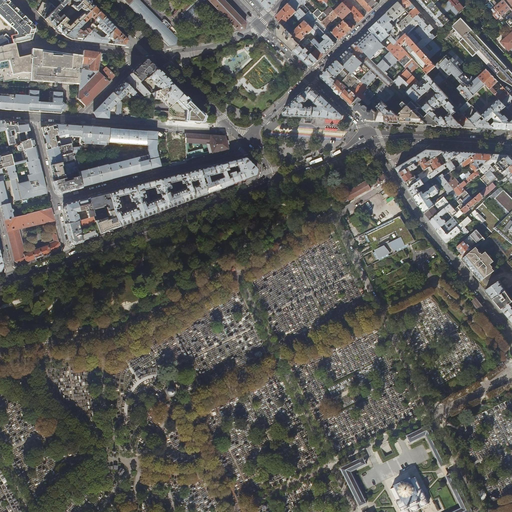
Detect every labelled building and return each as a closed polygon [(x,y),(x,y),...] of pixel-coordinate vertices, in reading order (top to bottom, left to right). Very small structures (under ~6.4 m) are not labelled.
[(0,0),(0,16),(16,32),(17,35),(11,36),(11,38),(9,38),(5,35),(3,37),(2,35),(0,36),(0,46),(14,44),(15,44),(14,43),(31,39),(35,27),(24,17),(15,8),(8,2),(6,0),(0,0)] [(56,8),(47,0),(32,0),(33,1),(37,4),(37,5),(38,6),(40,7),(37,11),(45,19),(56,8)] [(64,0),(61,3),(58,6),(56,8),(45,19),(49,24),(54,29),(82,0),(64,0)] [(65,36),(94,7),(87,0),(82,0),(54,29),(57,33),(58,33),(65,36)] [(122,0),(123,1),(131,9),(158,36),(164,42),(168,46),(176,45),(177,38),(167,28),(139,0),(195,0),(192,4),(190,3),(188,4),(186,2),(172,17),(175,20),(182,13),(185,17),(201,0),(207,0),(238,32),(244,29),(246,23),(223,0),(122,0)] [(258,0),(268,10),(273,5),(277,0),(258,0)] [(307,8),(303,4),(299,0),(291,0),(288,3),(305,21),(313,14),(307,8)] [(322,22),(322,23),(328,16),(324,12),(312,0),(311,0),(309,2),(312,4),(307,8),(313,14),(317,18),(322,22)] [(340,0),(343,2),(352,11),(353,13),(361,21),(364,17),(365,17),(354,5),(348,0),(340,0)] [(373,9),(365,0),(364,0),(356,0),(360,4),(369,13),(370,12),(373,9)] [(374,0),(365,0),(373,9),(374,8),(376,6),(379,4),(377,3),(376,1),(374,0)] [(400,0),(398,2),(405,9),(410,15),(413,18),(420,13),(413,4),(408,0),(400,0)] [(446,15),(431,0),(417,0),(418,0),(424,8),(428,5),(433,11),(439,18),(445,24),(450,20),(446,15)] [(431,0),(446,15),(451,10),(456,15),(459,12),(449,1),(443,7),(437,0),(431,0)] [(448,0),(449,1),(459,12),(464,7),(457,0),(448,0)] [(503,0),(494,7),(501,16),(510,9),(503,0)] [(511,0),(503,0),(510,9),(511,10),(511,0)] [(343,19),(352,11),(343,2),(334,11),(340,17),(342,19),(343,19)] [(405,9),(398,2),(395,5),(390,10),(387,13),(393,20),(396,23),(399,21),(399,19),(398,18),(405,11),(405,9)] [(494,7),(490,2),(486,6),(490,11),(494,7)] [(320,36),(305,21),(288,3),(285,7),(278,14),(275,17),(282,24),(294,37),(301,44),(303,45),(307,41),(305,38),(305,36),(307,33),(308,34),(311,32),(312,32),(312,33),(315,37),(316,36),(318,38),(320,36)] [(429,14),(433,11),(428,5),(424,8),(429,14)] [(105,17),(104,16),(94,7),(65,36),(68,37),(71,39),(82,41),(94,28),(97,26),(105,17)] [(328,16),(334,10),(330,7),(324,12),(328,16)] [(497,19),(501,16),(494,7),(490,11),(497,19)] [(327,28),(338,16),(339,17),(340,17),(334,11),(334,10),(328,16),(322,23),(327,28)] [(439,18),(433,11),(429,14),(433,17),(436,21),(439,18)] [(361,21),(353,13),(352,14),(354,16),(352,17),(353,17),(356,21),(358,23),(361,21)] [(393,20),(387,13),(383,16),(378,21),(390,35),(394,39),(396,38),(394,35),(395,34),(393,33),(396,30),(394,28),(395,27),(390,22),(393,20)] [(423,21),(419,16),(421,14),(420,13),(413,18),(418,23),(420,26),(424,30),(430,24),(429,23),(427,25),(423,21)] [(313,23),(317,18),(313,14),(305,21),(320,36),(322,38),(323,38),(325,35),(320,31),(321,30),(316,25),(315,25),(313,23)] [(418,23),(413,18),(410,15),(398,26),(406,34),(418,23)] [(111,23),(105,17),(97,26),(106,35),(108,37),(109,35),(115,28),(111,23)] [(445,24),(439,18),(436,21),(441,27),(445,24)] [(345,35),(352,29),(347,23),(343,19),(342,19),(341,20),(343,22),(339,25),(338,24),(330,31),(339,41),(345,35)] [(511,86),(511,70),(463,19),(450,31),(450,30),(441,38),(453,51),(464,63),(470,68),(478,60),(478,61),(484,56),(511,86)] [(369,30),(382,43),(390,35),(378,21),(374,25),(369,30)] [(339,41),(330,31),(327,28),(322,23),(322,22),(320,24),(324,29),(325,28),(328,32),(326,34),(326,35),(336,44),(338,42),(339,41)] [(294,37),(282,24),(278,28),(279,38),(282,41),(292,50),(294,52),(300,45),(295,40),(294,39),(293,38),(294,37)] [(432,30),(434,28),(430,24),(424,30),(432,40),(438,35),(439,34),(436,31),(432,34),(430,32),(432,30)] [(424,30),(420,26),(415,30),(422,39),(419,42),(412,33),(411,34),(409,32),(407,35),(420,50),(425,46),(428,43),(432,40),(424,30)] [(108,44),(108,37),(106,35),(104,38),(101,37),(97,35),(94,32),(97,30),(94,28),(82,41),(91,42),(100,43),(108,44)] [(127,39),(115,28),(109,35),(108,37),(108,44),(109,44),(110,44),(110,38),(113,41),(113,45),(119,45),(125,46),(128,40),(127,39)] [(382,43),(369,30),(368,31),(367,32),(379,45),(382,43)] [(511,31),(497,44),(506,54),(511,48),(511,31)] [(379,45),(367,32),(364,35),(357,41),(355,43),(364,52),(368,56),(379,45)] [(420,50),(407,35),(406,34),(397,42),(401,46),(402,45),(404,46),(407,43),(408,45),(406,47),(422,66),(425,63),(426,65),(430,61),(429,59),(420,50)] [(330,49),(336,44),(326,35),(325,35),(323,38),(325,40),(320,45),(315,39),(312,42),(324,55),(330,49)] [(309,39),(307,41),(303,45),(318,61),(322,57),(324,55),(312,42),(309,39)] [(397,42),(394,39),(390,43),(386,47),(387,48),(395,57),(403,65),(411,73),(419,66),(401,46),(397,42)] [(441,49),(432,40),(428,43),(433,48),(430,51),(425,46),(420,50),(429,59),(441,49)] [(351,47),(348,49),(378,78),(383,82),(389,88),(395,82),(394,81),(388,76),(384,71),(374,62),(369,57),(364,61),(359,57),(364,52),(355,43),(351,47)] [(0,81),(2,80),(3,82),(13,80),(29,81),(31,55),(28,56),(20,58),(18,58),(17,53),(14,53),(15,48),(15,46),(14,44),(0,46),(0,81)] [(318,61),(303,45),(301,44),(300,45),(294,52),(300,57),(309,66),(310,66),(313,66),(314,65),(318,61)] [(395,57),(387,48),(384,51),(392,59),(395,57)] [(58,63),(58,60),(51,59),(52,52),(46,51),(32,49),(30,72),(41,73),(41,70),(48,71),(48,74),(47,82),(79,85),(81,69),(82,56),(67,54),(61,53),(60,63),(58,63)] [(378,78),(348,49),(342,55),(337,60),(345,67),(351,72),(366,87),(375,77),(377,79),(378,78)] [(81,69),(97,71),(99,53),(83,51),(82,56),(81,69)] [(379,57),(374,62),(384,71),(385,70),(383,68),(392,59),(384,51),(379,56),(379,57)] [(459,67),(464,63),(453,51),(441,62),(452,74),(462,84),(461,85),(472,97),(486,85),(478,77),(475,79),(471,75),(468,77),(459,67)] [(136,69),(131,74),(139,82),(146,76),(145,75),(145,74),(147,74),(147,73),(148,74),(147,75),(149,76),(157,69),(152,65),(148,60),(144,60),(136,69)] [(345,67),(337,60),(334,63),(329,68),(327,70),(331,74),(347,88),(352,92),(354,94),(358,97),(362,100),(363,101),(367,97),(369,100),(374,94),(373,93),(368,88),(366,87),(351,72),(348,75),(343,70),(345,67)] [(478,61),(478,60),(470,68),(478,77),(486,69),(478,61)] [(452,74),(441,62),(436,67),(447,79),(452,74)] [(397,67),(388,76),(394,81),(399,75),(412,87),(416,83),(418,81),(411,73),(403,65),(399,69),(397,67)] [(115,76),(105,67),(103,69),(107,72),(105,74),(111,80),(115,76)] [(164,76),(157,69),(149,76),(147,79),(150,82),(151,81),(159,90),(170,86),(172,85),(164,76)] [(486,69),(478,77),(486,85),(499,99),(511,112),(511,103),(509,107),(507,105),(508,104),(509,104),(510,104),(511,103),(511,102),(511,101),(511,99),(511,96),(503,87),(497,92),(494,89),(495,89),(495,88),(495,87),(496,86),(495,84),(498,81),(486,69)] [(48,74),(48,71),(41,70),(41,73),(40,80),(43,80),(43,73),(48,74)] [(331,74),(327,70),(322,74),(322,76),(322,78),(327,83),(339,94),(341,96),(345,90),(347,88),(331,74)] [(108,83),(97,71),(94,74),(91,71),(87,75),(90,78),(78,91),(77,98),(85,106),(96,95),(108,83)] [(40,80),(41,73),(30,72),(30,81),(47,82),(48,74),(43,73),(43,80),(40,80)] [(127,78),(123,81),(135,93),(140,97),(150,93),(149,93),(145,89),(139,82),(131,74),(127,78)] [(423,105),(420,103),(418,104),(419,105),(439,124),(439,126),(459,127),(463,127),(454,118),(451,116),(456,112),(459,109),(448,97),(427,74),(423,77),(427,81),(421,88),(416,83),(412,87),(399,75),(394,81),(395,82),(400,86),(403,83),(407,87),(408,86),(409,87),(406,90),(407,92),(406,93),(411,98),(414,100),(416,102),(417,101),(418,102),(425,95),(427,96),(429,94),(427,93),(432,88),(437,93),(427,103),(426,102),(423,105)] [(118,87),(112,92),(120,100),(127,92),(127,91),(132,96),(135,93),(123,81),(118,87)] [(405,103),(389,88),(383,82),(373,93),(374,94),(399,117),(399,123),(424,125),(427,125),(407,106),(405,103)] [(405,91),(400,86),(395,82),(389,88),(405,103),(411,98),(406,93),(405,91)] [(173,86),(172,85),(170,86),(159,90),(155,92),(155,98),(160,98),(169,108),(176,101),(182,95),(179,92),(173,86)] [(472,97),(461,85),(456,89),(467,102),(472,97)] [(315,102),(322,95),(316,90),(313,87),(310,87),(309,87),(308,87),(302,93),(293,101),(283,111),(284,116),(300,117),(312,117),(313,106),(313,104),(312,104),(311,107),(304,106),(303,104),(310,98),(315,102)] [(38,102),(38,91),(29,90),(29,96),(14,95),(14,99),(12,99),(12,95),(0,94),(0,109),(10,110),(19,111),(30,111),(43,112),(55,113),(61,114),(61,113),(66,106),(62,102),(62,93),(53,92),(52,103),(38,102)] [(350,94),(345,90),(341,96),(345,100),(351,106),(356,100),(353,97),(354,96),(353,95),(354,94),(352,92),(350,94)] [(116,103),(120,100),(112,92),(103,102),(93,112),(96,117),(109,118),(109,110),(116,103)] [(464,104),(453,92),(448,97),(459,109),(464,104)] [(385,115),(385,122),(386,122),(388,122),(399,123),(399,117),(374,94),(369,100),(372,102),(379,109),(385,115)] [(176,101),(189,113),(188,115),(187,122),(202,123),(205,117),(193,106),(182,95),(176,101)] [(323,96),(322,95),(315,102),(314,103),(318,106),(318,107),(313,106),(312,117),(322,118),(342,119),(344,116),(323,96)] [(358,97),(356,100),(351,106),(356,110),(368,121),(370,121),(375,121),(376,112),(371,108),(368,111),(367,110),(367,109),(367,108),(365,106),(364,105),(363,106),(361,105),(362,104),(360,102),(362,100),(358,97)] [(372,102),(369,100),(367,97),(363,101),(368,106),(372,102)] [(511,112),(499,99),(481,115),(496,129),(497,129),(509,130),(511,130),(511,112)] [(418,104),(417,103),(416,102),(414,100),(407,106),(427,125),(428,125),(439,126),(439,124),(419,105),(418,104)] [(466,102),(464,104),(459,109),(462,113),(470,106),(466,102)] [(379,109),(376,112),(375,121),(379,122),(385,122),(385,115),(379,109)] [(459,109),(456,112),(458,115),(454,118),(463,127),(476,128),(465,116),(462,113),(459,109)] [(467,115),(465,116),(476,128),(482,128),(496,129),(481,115),(477,111),(470,119),(467,115)] [(4,121),(3,121),(5,130),(8,141),(9,145),(14,144),(12,136),(11,136),(9,131),(13,130),(14,134),(17,133),(18,135),(19,134),(16,123),(16,121),(4,121)] [(29,131),(27,124),(25,124),(24,124),(16,123),(19,134),(29,131)] [(76,136),(81,136),(82,126),(76,126),(60,125),(55,124),(55,125),(57,135),(59,141),(60,146),(70,144),(69,140),(72,141),(72,135),(75,136),(75,137),(76,137),(76,136)] [(57,135),(55,125),(47,125),(47,126),(46,126),(46,125),(40,127),(42,131),(45,145),(46,150),(60,146),(59,141),(56,142),(54,136),(57,135)] [(108,145),(108,142),(110,128),(99,128),(91,127),(82,126),(81,136),(81,143),(108,145)] [(145,145),(146,131),(135,130),(117,129),(110,128),(108,142),(145,145)] [(156,149),(157,132),(152,131),(146,131),(145,145),(145,150),(150,169),(156,167),(160,166),(156,149)] [(185,134),(185,143),(207,144),(209,154),(217,152),(228,149),(226,142),(225,137),(185,134)] [(33,148),(31,139),(25,141),(26,141),(14,144),(9,145),(11,152),(11,153),(23,150),(33,148)] [(70,144),(60,146),(46,150),(48,157),(50,165),(74,159),(74,156),(73,153),(71,148),(71,147),(70,144)] [(36,152),(35,147),(33,148),(23,150),(27,162),(34,160),(38,159),(36,152)] [(79,156),(80,147),(71,147),(71,148),(73,153),(74,156),(79,156)] [(202,149),(185,153),(186,160),(194,158),(204,155),(202,149)] [(150,169),(145,150),(136,151),(137,152),(106,159),(111,179),(117,177),(130,174),(144,170),(150,169)] [(437,156),(439,155),(444,151),(433,150),(427,150),(396,168),(399,173),(426,156),(428,158),(429,158),(429,156),(431,156),(430,160),(437,156)] [(451,151),(444,151),(439,155),(440,157),(442,157),(444,156),(446,159),(445,160),(447,162),(462,152),(451,151)] [(14,166),(11,153),(11,152),(0,155),(0,169),(2,169),(1,169),(7,167),(14,166)] [(468,152),(462,152),(447,162),(443,165),(433,171),(421,179),(421,180),(427,188),(428,191),(430,189),(430,188),(432,187),(427,181),(446,168),(445,166),(446,165),(449,169),(445,172),(445,173),(444,174),(443,174),(437,178),(444,186),(449,183),(444,177),(450,172),(452,171),(456,168),(452,162),(456,160),(457,160),(458,160),(460,163),(458,164),(459,166),(476,153),(468,152)] [(478,153),(476,153),(459,166),(456,168),(452,171),(453,172),(455,170),(456,169),(458,172),(472,162),(473,164),(471,165),(476,171),(480,168),(492,158),(492,154),(478,153)] [(493,154),(492,154),(492,158),(480,168),(485,174),(508,155),(493,154)] [(497,178),(492,173),(494,171),(495,172),(499,169),(503,174),(511,165),(511,158),(508,155),(485,174),(481,177),(480,178),(488,187),(497,178)] [(437,156),(430,160),(429,161),(428,158),(426,156),(399,173),(401,177),(405,183),(415,177),(412,172),(411,173),(410,171),(413,169),(413,170),(414,170),(417,168),(421,165),(424,171),(430,167),(433,171),(443,165),(437,156)] [(245,157),(234,160),(225,162),(227,170),(228,173),(229,176),(232,184),(245,179),(256,175),(257,169),(251,163),(245,157)] [(111,179),(106,159),(106,158),(76,166),(76,167),(78,171),(79,176),(82,186),(87,185),(97,182),(107,180),(111,179)] [(39,164),(38,159),(34,160),(34,161),(26,162),(29,174),(41,172),(39,164)] [(76,166),(74,159),(50,165),(52,174),(54,181),(63,179),(65,178),(64,174),(63,174),(62,170),(63,169),(63,168),(62,168),(61,166),(62,166),(63,167),(65,166),(66,169),(76,167),(76,166)] [(218,164),(212,166),(215,174),(219,173),(220,176),(221,176),(222,178),(218,180),(217,178),(216,179),(220,189),(226,186),(232,184),(229,176),(225,177),(226,177),(226,176),(225,172),(224,172),(227,170),(225,162),(218,164)] [(511,165),(503,174),(497,178),(488,187),(473,199),(458,213),(456,214),(459,218),(464,214),(466,214),(470,210),(470,208),(477,202),(479,202),(483,198),(483,196),(486,196),(492,191),(495,186),(499,184),(501,180),(511,172),(511,173),(511,174),(511,175),(510,175),(503,181),(505,183),(510,179),(511,176),(511,165)] [(17,178),(14,166),(7,167),(10,180),(11,180),(17,178)] [(206,167),(199,169),(202,179),(206,178),(205,178),(205,179),(205,182),(206,183),(207,183),(204,184),(207,193),(213,191),(220,189),(216,179),(214,179),(215,181),(211,182),(210,179),(211,178),(211,176),(215,174),(212,166),(206,167)] [(421,179),(433,171),(430,167),(424,171),(415,177),(405,183),(407,186),(408,188),(418,181),(416,178),(419,177),(421,179)] [(193,171),(186,172),(189,182),(192,181),(193,181),(194,181),(194,180),(197,180),(198,185),(199,185),(195,187),(195,186),(194,186),(192,187),(191,183),(189,184),(190,186),(194,198),(200,196),(207,193),(204,184),(203,182),(202,179),(199,169),(193,171)] [(460,176),(464,181),(472,175),(467,170),(460,176)] [(476,171),(472,175),(464,181),(460,184),(454,189),(452,191),(457,198),(465,191),(463,187),(479,174),(476,171)] [(46,192),(44,185),(44,184),(43,185),(43,183),(42,181),(43,181),(43,180),(43,177),(41,172),(29,175),(27,176),(29,181),(18,184),(17,178),(11,180),(16,201),(47,194),(46,192)] [(180,174),(173,176),(176,186),(183,183),(185,187),(186,186),(186,188),(177,191),(182,203),(192,199),(194,198),(190,186),(189,184),(189,182),(186,172),(180,174)] [(444,177),(449,183),(454,189),(460,184),(450,172),(444,177)] [(63,179),(54,181),(56,187),(56,190),(60,192),(69,190),(82,186),(79,176),(72,178),(73,179),(63,182),(63,179)] [(167,177),(160,179),(164,193),(169,208),(171,207),(182,203),(177,191),(176,186),(173,176),(167,177)] [(495,199),(509,213),(511,210),(511,176),(510,179),(511,180),(511,198),(503,190),(495,199)] [(160,179),(147,183),(149,189),(155,187),(156,194),(159,193),(160,198),(153,201),(157,212),(167,208),(169,208),(164,193),(160,179)] [(421,180),(418,181),(408,188),(409,190),(414,197),(421,193),(419,190),(420,189),(421,191),(423,189),(424,190),(427,188),(421,180)] [(8,204),(3,182),(3,181),(0,181),(0,205),(1,205),(8,204)] [(343,205),(371,189),(366,181),(338,197),(343,205)] [(140,184),(134,186),(138,199),(144,217),(146,216),(157,212),(153,201),(145,203),(143,198),(145,197),(143,190),(149,189),(147,183),(140,184)] [(454,189),(449,183),(444,186),(448,191),(436,201),(435,200),(433,202),(430,197),(432,196),(433,197),(439,193),(439,191),(435,185),(432,187),(430,188),(430,189),(428,191),(427,188),(424,190),(421,193),(414,197),(420,207),(424,214),(444,197),(452,191),(454,189)] [(128,188),(121,189),(123,195),(128,194),(130,202),(133,201),(135,207),(127,210),(131,222),(142,218),(144,217),(138,199),(134,186),(128,188)] [(495,199),(503,190),(501,187),(490,197),(508,215),(509,213),(495,199)] [(115,191),(108,193),(113,211),(119,227),(121,226),(131,222),(127,210),(119,213),(117,208),(120,207),(117,197),(123,195),(121,189),(115,191)] [(473,199),(465,191),(457,198),(455,199),(460,205),(455,209),(458,213),(473,199)] [(98,195),(89,198),(92,210),(103,207),(103,206),(104,206),(104,205),(106,204),(107,207),(106,208),(107,212),(113,211),(108,193),(98,195)] [(450,204),(444,197),(424,214),(425,215),(426,217),(429,221),(450,204)] [(81,199),(77,201),(79,211),(86,210),(88,218),(93,216),(92,210),(89,198),(81,199)] [(76,212),(79,211),(77,201),(67,203),(63,209),(65,215),(67,224),(78,221),(79,221),(79,220),(78,220),(77,214),(75,214),(75,212),(76,212)] [(484,222),(494,232),(496,231),(493,229),(501,221),(483,203),(476,210),(486,220),(484,222)] [(13,210),(12,209),(11,209),(9,204),(8,204),(1,205),(1,209),(4,220),(13,218),(12,213),(13,212),(13,211),(13,210)] [(456,214),(458,213),(455,209),(450,204),(429,221),(435,229),(436,231),(447,222),(444,219),(445,218),(443,216),(448,212),(452,217),(453,217),(456,214)] [(55,227),(50,208),(26,214),(26,215),(13,218),(4,220),(8,236),(13,255),(15,261),(20,264),(38,257),(44,255),(56,250),(59,245),(55,227)] [(484,222),(486,220),(476,210),(459,225),(457,227),(461,231),(465,236),(468,233),(464,228),(472,221),(470,219),(473,215),(481,224),(484,222)] [(511,210),(509,213),(508,215),(501,221),(493,229),(496,231),(511,244),(511,210)] [(113,211),(107,212),(108,216),(110,216),(111,219),(107,220),(106,218),(97,221),(96,220),(95,221),(96,223),(96,225),(100,234),(117,228),(119,227),(113,211)] [(349,219),(355,227),(361,223),(355,215),(349,219)] [(95,221),(93,216),(88,218),(79,221),(78,221),(78,225),(79,227),(88,224),(89,226),(96,223),(95,221)] [(415,241),(400,216),(364,234),(369,245),(396,232),(399,239),(389,243),(395,251),(415,241)] [(459,225),(453,217),(452,217),(447,222),(436,231),(438,234),(446,244),(461,231),(457,227),(459,225)] [(78,221),(67,224),(69,232),(71,240),(76,243),(79,242),(81,241),(79,233),(80,232),(80,231),(80,230),(77,230),(76,226),(78,225),(78,221)] [(96,225),(93,226),(80,231),(80,232),(79,233),(81,241),(90,237),(96,235),(100,234),(96,225)] [(485,240),(477,230),(465,240),(468,244),(467,245),(464,241),(457,247),(462,253),(457,256),(460,260),(461,259),(473,250),(471,247),(477,242),(477,243),(482,239),(483,241),(485,240)] [(490,261),(496,269),(508,261),(511,257),(511,244),(496,231),(494,232),(489,236),(492,240),(483,248),(492,259),(490,261)] [(388,254),(391,253),(384,246),(372,251),(377,262),(389,256),(388,254)] [(469,269),(479,282),(496,269),(490,261),(492,259),(483,248),(479,251),(476,247),(473,250),(461,259),(463,261),(469,269)] [(511,302),(511,300),(511,301),(498,281),(485,290),(486,292),(500,308),(501,310),(511,302)] [(480,314),(485,310),(475,298),(470,301),(480,314)] [(511,302),(501,310),(511,322),(511,308),(511,307),(511,302)] [(345,380),(331,387),(335,394),(349,388),(345,380)] [(430,425),(405,436),(408,441),(409,443),(426,435),(433,448),(440,463),(441,466),(448,463),(430,425)] [(364,457),(340,468),(360,507),(366,504),(365,502),(358,488),(357,485),(350,472),(365,465),(368,463),(367,461),(364,457)] [(453,473),(447,476),(448,479),(461,507),(451,511),(471,511),(473,511),(469,504),(468,504),(453,473)] [(396,487),(392,489),(397,500),(395,501),(400,511),(414,511),(421,509),(420,508),(429,504),(422,489),(421,490),(415,478),(412,480),(411,479),(404,482),(396,486),(396,487)]
